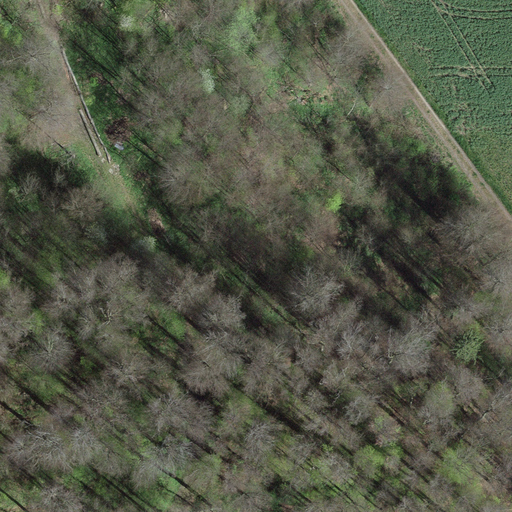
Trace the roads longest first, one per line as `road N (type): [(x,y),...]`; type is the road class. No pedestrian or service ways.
road 1 (track): [(173,511),(189,489),(197,447),(171,299),(87,117)]
road 2 (track): [(325,0),(511,240)]
